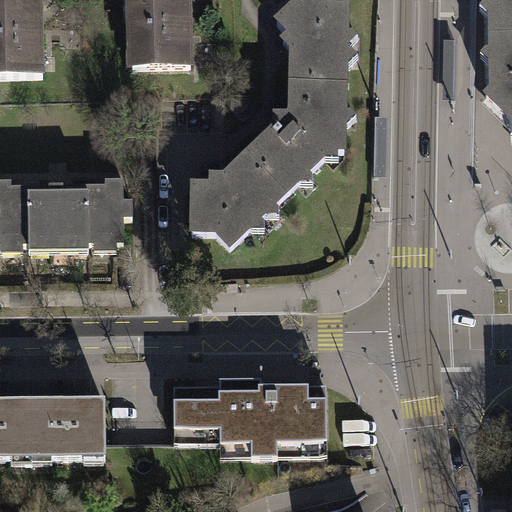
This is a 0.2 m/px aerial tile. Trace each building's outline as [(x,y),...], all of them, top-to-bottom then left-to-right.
[(43,0),(0,0),(0,88),(46,87),(43,0)] [(194,0),(134,0),(135,76),(195,76),(194,0)] [(315,0),(308,0),(279,28),(292,41),(285,48),(289,52),(293,56),(292,122),(279,122),(279,127),(279,135),(227,184),(220,184),(215,184),(214,192),(195,192),(195,239),(219,240),(235,256),(349,146),(352,16),(330,15),(315,0)] [(511,0),(484,0),(487,3),(487,11),(480,16),(488,22),(489,59),(483,65),(490,71),(491,98),(485,106),(511,130),(511,0)] [(129,194),(0,195),(0,263),(129,263),(129,194)] [(326,449),(326,394),(250,395),(175,395),(175,450),(326,449)] [(14,417),(0,417),(0,471),(114,470),(113,415),(73,416),(14,417)]
